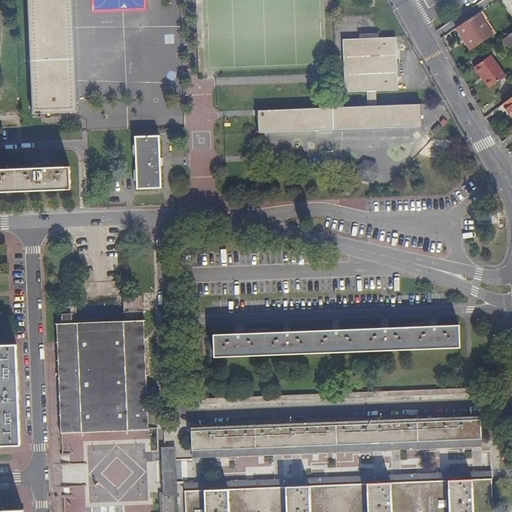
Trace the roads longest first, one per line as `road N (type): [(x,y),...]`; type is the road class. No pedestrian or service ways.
road 1 (residential): [(511,401),(184,410),(169,389),(167,321)]
road 2 (residential): [(167,321),(511,308)]
road 3 (residential): [(39,476),(30,220)]
road 4 (residential): [(166,214),(232,220),(413,265)]
road 5 (residential): [(411,19),(503,174)]
road 6 (residential): [(30,220),(166,214)]
